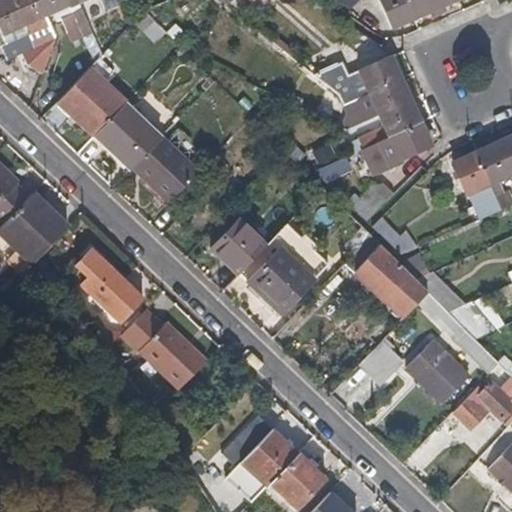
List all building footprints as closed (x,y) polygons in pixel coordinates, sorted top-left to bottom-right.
[(31,48),(20,25),(9,0),(0,0),(0,39),(3,45),(0,45),(0,49),(4,60),(20,53),(31,48)] [(53,37),(44,16),(36,0),(9,0),(20,25),(31,48),(20,53),(25,66),(40,74),(48,50),(53,37)] [(64,6),(61,0),(36,0),(44,16),(50,13),(64,6)] [(359,1),(357,0),(331,0),(343,8),(359,1)] [(410,18),(401,0),(374,0),(387,27),(395,24),(410,18)] [(431,8),(427,0),(401,0),(410,18),(425,11),(431,8)] [(450,0),(427,0),(431,8),(437,6),(450,0)] [(79,10),(75,2),(64,6),(68,14),(79,10)] [(68,14),(64,6),(50,13),(53,20),(57,19),(68,14)] [(441,15),(437,6),(431,8),(435,17),(441,15)] [(435,17),(431,8),(425,11),(427,16),(429,20),(435,17)] [(85,24),(79,10),(68,14),(75,29),(85,24)] [(75,29),(68,14),(57,19),(63,34),(75,29)] [(294,48),(279,36),(272,44),(288,57),(294,48)] [(365,94),(396,80),(387,58),(380,60),(369,65),(345,76),(339,64),(312,76),(331,92),(336,93),(339,105),(353,99),(365,94)] [(122,103),(85,69),(54,101),(91,137),(122,103)] [(406,101),(396,80),(365,94),(374,116),(406,101)] [(358,109),(353,99),(339,105),(343,115),(358,109)] [(393,133),(416,123),(406,101),(374,116),(379,128),(366,133),(354,139),(358,149),(393,133)] [(159,138),(122,103),(91,137),(127,171),(131,167),(144,154),(159,138)] [(427,148),(416,123),(393,133),(358,149),(361,156),(366,168),(371,178),(382,173),(398,166),(396,161),(409,156),(427,148)] [(511,134),(492,143),(507,176),(511,186),(511,134)] [(194,171),(159,138),(144,154),(131,167),(145,181),(166,200),(194,171)] [(507,176),(492,143),(470,153),(485,185),(507,176)] [(490,197),(485,185),(470,153),(446,164),(460,196),(462,197),(472,221),(497,211),(490,197)] [(26,198),(13,185),(17,182),(0,164),(0,222),(1,224),(26,198)] [(166,200),(145,181),(141,185),(162,204),(166,200)] [(337,205),(317,186),(305,199),(326,217),(337,205)] [(363,219),(388,194),(380,187),(369,198),(356,211),(363,219)] [(510,205),(505,193),(503,194),(501,193),(490,197),(497,211),(510,205)] [(65,229),(30,194),(26,198),(1,224),(0,225),(0,234),(29,265),(45,250),(65,229)] [(338,230),(350,218),(338,206),(337,205),(326,217),(338,230)] [(369,237),(350,218),(338,230),(358,248),(369,237)] [(407,250),(377,218),(369,226),(397,255),(407,250)] [(234,276),(261,247),(234,221),(208,250),(234,276)] [(424,292),(412,280),(389,258),(369,237),(358,248),(342,264),(399,318),(414,302),(424,292)] [(109,261),(89,242),(73,258),(77,262),(87,249),(104,265),(109,261)] [(104,265),(87,249),(77,262),(74,265),(86,277),(79,285),(117,321),(139,298),(104,265)] [(429,272),(407,250),(397,255),(389,258),(412,280),(429,272)] [(274,315),(307,281),(275,251),(243,284),(274,315)] [(461,305),(429,272),(412,280),(424,292),(432,301),(444,312),(454,308),(461,305)] [(423,310),(432,301),(424,292),(414,302),(423,310)] [(444,312),(432,301),(423,310),(451,336),(460,327),(457,325),(444,312)] [(466,320),(454,308),(444,312),(457,325),(466,320)] [(136,355),(159,328),(141,311),(130,323),(117,337),(136,355)] [(481,335),(466,320),(457,325),(460,327),(471,339),(481,335)] [(193,372),(204,361),(163,323),(159,328),(136,355),(175,391),(193,372)] [(484,353),(471,339),(460,327),(451,336),(486,373),(495,363),(484,353)] [(401,360),(380,338),(357,363),(369,374),(372,372),(381,381),(401,360)] [(463,378),(425,343),(402,369),(439,403),(463,378)] [(202,381),(218,365),(208,356),(204,361),(193,372),(202,381)] [(494,380),(503,371),(495,363),(486,373),(494,380)] [(511,380),(508,376),(504,380),(511,388),(511,394),(506,400),(488,384),(474,398),(477,402),(473,406),(479,411),(483,407),(498,421),(511,407),(511,380)] [(479,411),(473,406),(463,397),(449,412),(466,428),(480,413),(479,411)] [(203,431),(175,404),(164,414),(192,443),(203,431)] [(237,463),(258,441),(268,430),(255,417),(219,454),(233,467),(237,463)] [(266,483),(294,454),(282,443),(268,430),(258,441),(237,463),(251,475),(236,490),(249,502),(266,483)] [(298,451),(285,439),(282,443),(294,454),(298,451)] [(511,443),(510,442),(483,470),(505,491),(511,497),(511,443)] [(301,511),(327,485),(294,454),(266,483),(296,511),(301,511)] [(200,473),(190,457),(183,462),(188,469),(193,478),(200,473)] [(236,490),(251,475),(237,463),(233,467),(223,478),(236,490)]
